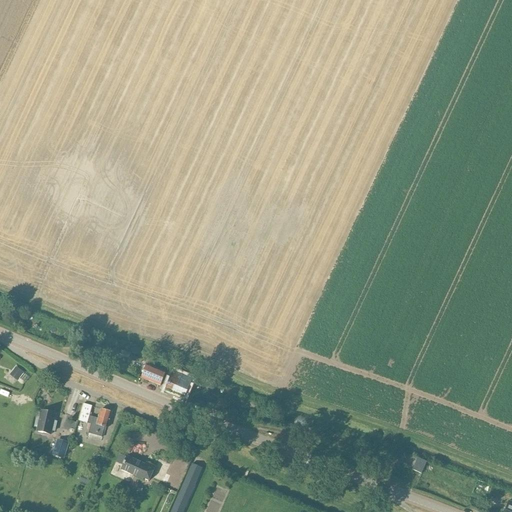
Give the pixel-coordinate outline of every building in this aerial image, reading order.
[(161,385),(165,375),(165,374),(146,366),(141,377),(161,385)] [(16,367),(12,372),(20,378),(24,373),(16,367)] [(185,397),(191,384),(192,380),(173,371),(166,389),(185,397)] [(88,423),(92,407),(82,404),(78,421),(88,423)] [(108,429),(112,413),(101,409),(98,419),(91,417),(87,433),(103,438),(106,428),(108,429)] [(37,418),(35,427),(38,427),(36,432),(51,435),(52,431),(54,431),(56,422),(54,421),(55,415),(41,411),(40,418),(37,418)] [(64,460),(69,444),(57,441),(52,456),(64,460)] [(126,458),(120,454),(116,463),(123,466),(121,470),(143,480),(144,479),(149,481),(155,467),(146,463),(145,465),(127,457),(126,458)] [(422,474),(427,463),(418,458),(412,470),(422,474)] [(183,511),(202,468),(192,464),(178,496),(171,511),(183,511)] [(477,480),(475,484),(489,490),(491,486),(477,480)]
